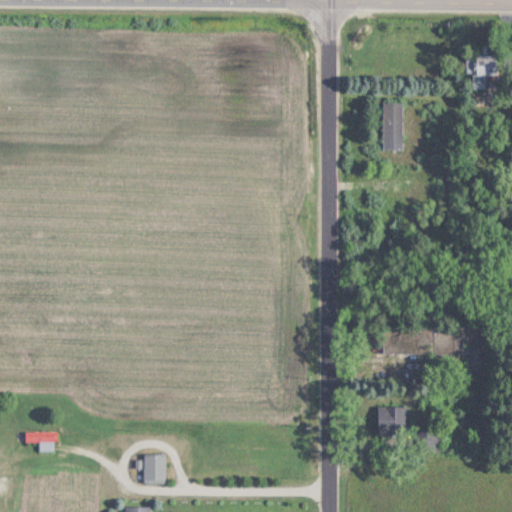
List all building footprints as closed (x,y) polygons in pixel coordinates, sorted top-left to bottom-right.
[(466,74),(473,74),(473,88),(486,88),(486,75),(497,75),(497,56),(466,56),(466,74)] [(382,102),(382,149),(404,149),(404,102),(382,102)] [(383,324),(383,367),(412,367),(412,365),(422,365),(422,356),(456,356),(456,325),(383,324)] [(379,406),(379,431),(407,431),(407,406),(379,406)] [(25,431),(25,441),(39,441),(39,450),(55,450),(55,431),(25,431)] [(144,453),(144,482),(165,482),(165,453),(144,453)]
